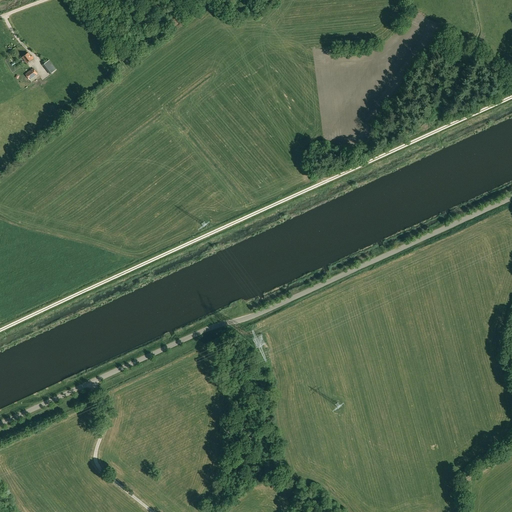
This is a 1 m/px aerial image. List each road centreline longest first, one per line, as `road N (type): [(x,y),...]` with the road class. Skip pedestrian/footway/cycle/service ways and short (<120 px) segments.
road 1 (track): [(0,330),(511,96)]
road 2 (unclassified): [(296,297),(208,328),(0,425)]
road 3 (unclassified): [(296,297),(511,198)]
road 4 (track): [(92,382),(106,413),(96,464),(152,511)]
